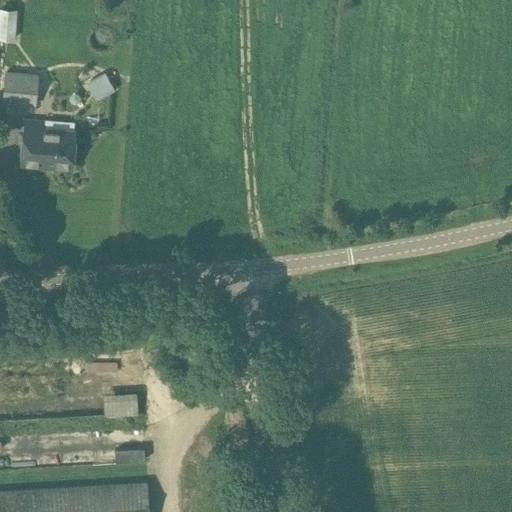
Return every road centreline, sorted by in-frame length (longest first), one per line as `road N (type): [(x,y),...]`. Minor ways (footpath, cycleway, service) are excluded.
road 1 (unclassified): [(246,271),(511,226)]
road 2 (unclassified): [(0,282),(246,271)]
road 3 (unclassified): [(283,511),(246,271)]
